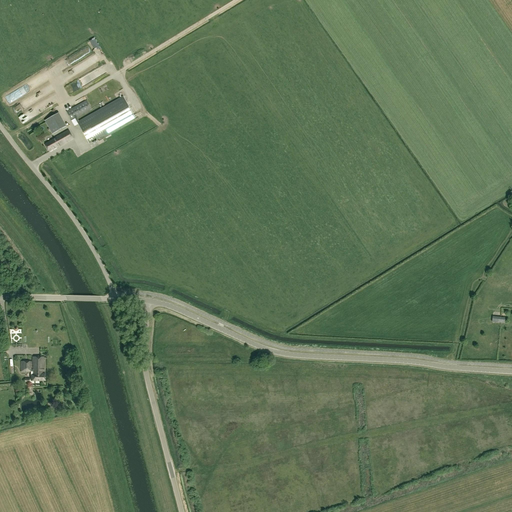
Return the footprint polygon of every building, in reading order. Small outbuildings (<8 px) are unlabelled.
[(78,88),(95,80),(93,77),(91,78),(90,75),(75,81),(78,88)] [(74,83),(68,86),(71,93),(77,90),(74,83)] [(92,110),(91,109),(87,100),(67,111),(72,120),(75,118),(89,143),(135,118),(124,98),(80,122),(77,118),(92,110)] [(59,113),(45,121),(53,134),(66,127),(59,113)] [(61,146),(75,139),(70,130),(57,138),(57,139),(47,144),(50,151),(61,145),(61,146)] [(32,328),(32,346),(43,346),(43,343),(51,343),(51,329),(32,328)] [(44,374),(44,357),(33,357),(33,370),(32,370),(32,361),(21,362),(21,372),(31,372),(32,372),(32,375),(31,375),(31,381),(45,381),(45,374),(44,374)]
